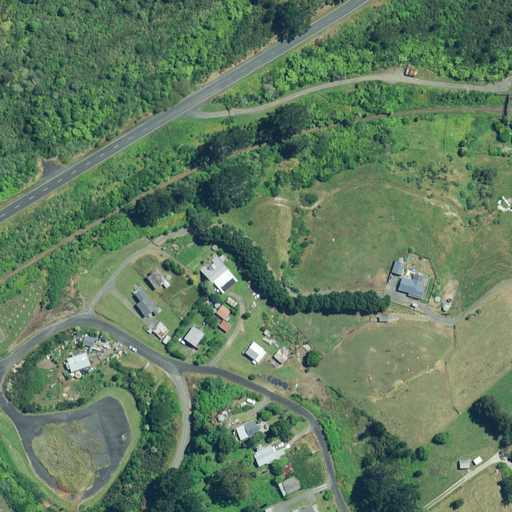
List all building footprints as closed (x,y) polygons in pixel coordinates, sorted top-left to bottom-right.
[(225,242),(222,238),(210,247),(214,251),(225,242)] [(237,281),(215,256),(199,270),(211,284),(213,282),(222,294),(237,281)] [(404,264),(393,261),(390,272),(401,275),(404,264)] [(169,285),(157,269),(146,277),(155,289),(162,284),(165,288),(169,285)] [(424,283),(401,277),(397,290),(420,296),(424,283)] [(159,313),(137,283),(132,286),(135,290),(132,292),(139,302),(136,305),(145,317),(152,311),(155,315),(159,313)] [(230,312),(217,301),(213,305),(218,310),(215,313),(226,322),(231,317),(227,314),(230,312)] [(160,322),(152,315),(145,323),(147,325),(144,329),(150,334),(152,331),(161,339),(169,330),(160,322)] [(230,327),(222,321),(218,326),(226,332),(230,327)] [(203,334),(193,327),(184,339),(195,346),(203,334)] [(94,338),(83,335),(81,344),(91,347),(94,338)] [(171,338),(167,335),(162,342),(166,345),(171,338)] [(266,352),(253,342),(249,348),(247,346),(243,352),(258,363),(266,352)] [(288,357),(279,350),(273,357),(282,364),(288,357)] [(89,365),(85,353),(66,359),(67,362),(64,364),(66,370),(69,368),(70,372),(89,365)] [(235,428),(239,440),(260,433),(262,438),(272,434),(267,420),(257,424),(256,420),(235,428)] [(73,446),(60,430),(35,452),(55,476),(60,471),(75,489),(90,477),(79,464),(85,460),(79,452),(74,447),(73,446)] [(253,453),(258,467),(279,457),(278,456),(284,453),(282,449),(276,451),(273,444),(268,447),(253,453)] [(293,473),(288,463),(277,469),(282,479),(293,473)] [(299,488),(294,476),(277,484),(282,496),(299,488)] [(294,511),(318,511),(315,503),(294,511)]
